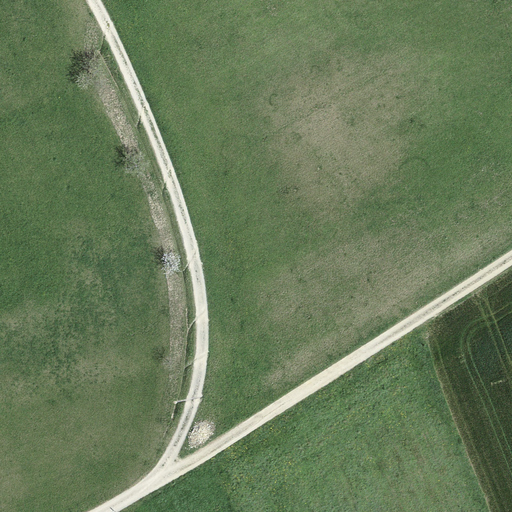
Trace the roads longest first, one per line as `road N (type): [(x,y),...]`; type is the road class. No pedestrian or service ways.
road 1 (track): [(165,478),(203,341),(194,241),(94,0)]
road 2 (track): [(511,251),(165,478)]
